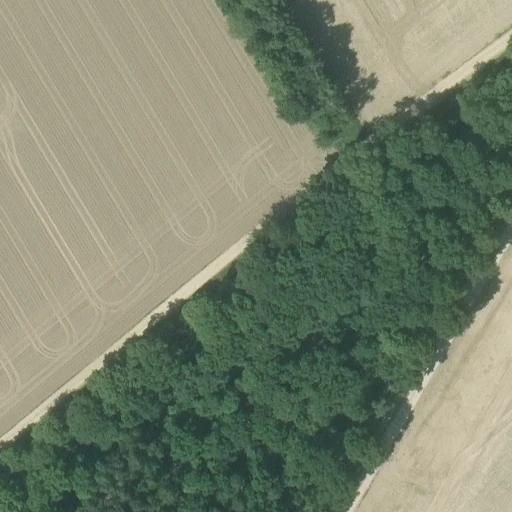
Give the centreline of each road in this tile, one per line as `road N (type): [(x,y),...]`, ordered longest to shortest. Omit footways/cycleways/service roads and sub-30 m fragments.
road 1 (track): [(0,444),(326,180),(511,42)]
road 2 (track): [(511,229),(347,511)]
